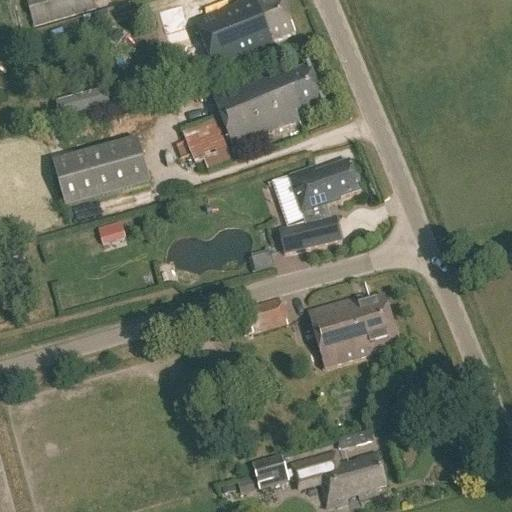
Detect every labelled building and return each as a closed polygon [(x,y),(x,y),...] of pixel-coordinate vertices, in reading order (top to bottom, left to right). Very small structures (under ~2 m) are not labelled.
[(95,12),(91,0),(25,0),(27,7),(30,15),(30,16),(34,29),(95,12)] [(271,46),(295,37),(279,0),(274,0),(256,8),(254,4),(196,28),(215,76),(273,52),(271,46)] [(102,45),(109,72),(161,58),(154,31),(102,45)] [(324,107),(309,70),(287,79),(285,73),(213,102),(232,151),(299,124),(297,119),(324,107)] [(180,77),(151,87),(154,99),(166,96),(166,95),(183,89),(180,77)] [(149,101),(146,88),(144,81),(114,90),(119,109),(149,101)] [(208,176),(233,165),(215,121),(182,134),(194,167),(203,164),(208,176)] [(65,212),(151,187),(138,142),(52,165),(65,212)] [(315,177),(313,171),(289,179),(305,227),(278,233),(283,257),(341,244),(335,220),(329,222),(326,210),(341,206),(341,201),(359,195),(349,165),(315,177)] [(121,227),(98,233),(102,248),(125,242),(121,227)] [(399,349),(384,298),(369,302),(369,300),(362,302),(361,300),(308,315),(324,371),(399,349)] [(243,311),(246,319),(251,337),(287,328),(279,300),(243,311)] [(196,335),(200,346),(223,339),(219,327),(196,335)] [(251,385),(255,397),(261,394),(257,383),(251,385)] [(298,497),(322,490),(328,511),(380,497),(378,492),(388,489),(379,457),(340,468),(336,454),(290,467),(298,497)] [(258,493),(288,485),(281,460),(251,468),(258,493)] [(251,483),(238,487),(242,499),(255,495),(251,483)]
